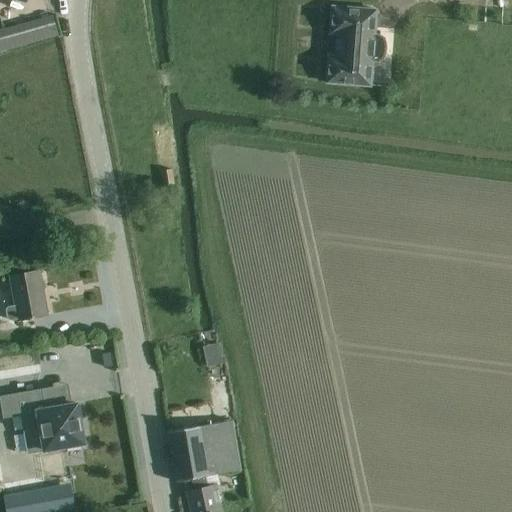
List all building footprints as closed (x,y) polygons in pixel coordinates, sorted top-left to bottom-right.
[(329,55),(327,82),(371,85),(373,62),(379,62),(384,59),(385,58),(386,56),(386,54),(387,52),(387,50),(387,48),(387,46),(387,44),(387,42),(386,41),(385,37),(380,34),(375,34),(377,10),(333,6),(331,33),(343,34),(341,56),(329,55)] [(6,28),(0,30),(0,52),(59,36),(53,15),(37,20),(40,30),(9,39),(6,28)] [(174,186),(172,169),(160,171),(163,188),(174,186)] [(10,275),(16,305),(8,307),(6,310),(8,318),(11,320),(18,319),(18,320),(48,314),(41,270),(10,275)] [(21,415),(24,431),(28,453),(45,450),(68,446),(68,450),(81,448),(80,443),(84,443),(77,404),(45,409),(41,390),(0,397),(4,418),(21,415)] [(234,417),(166,429),(175,479),(241,467),(234,417)] [(195,489),(187,490),(191,511),(222,511),(217,485),(217,483),(208,485),(206,476),(192,478),(194,488),(195,489)] [(70,485),(4,496),(6,511),(62,511),(74,510),(70,485)]
